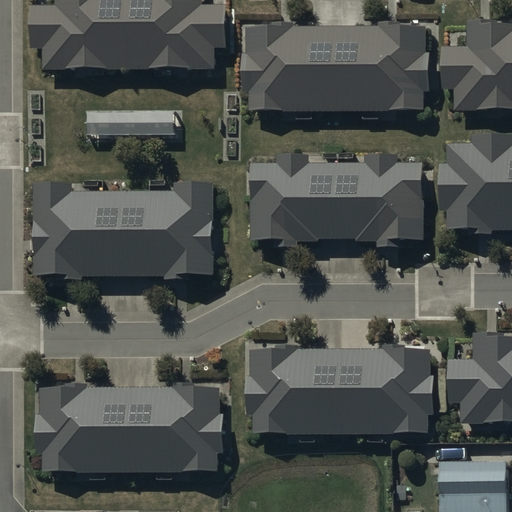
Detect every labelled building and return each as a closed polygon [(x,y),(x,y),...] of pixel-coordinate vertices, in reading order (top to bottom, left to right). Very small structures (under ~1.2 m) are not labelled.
[(58,0),(59,15),(33,15),(33,59),(46,59),(46,80),(217,80),(217,57),(229,57),(229,14),(205,14),(204,0),(58,0)] [(469,56),(444,56),(445,99),(456,99),(456,120),(511,120),(511,30),(469,31),(469,56)] [(250,62),(245,62),(245,102),(251,102),(251,121),(426,120),(426,101),(432,101),(431,63),(427,63),(427,39),(404,39),(403,32),(275,33),(275,40),(250,40),(250,62)] [(449,172),(442,172),(442,221),(449,221),(450,241),(473,241),(473,247),(490,247),(490,243),(494,243),(494,240),(511,240),(511,145),(475,146),(475,152),(449,152),(449,172)] [(279,167),(253,167),(253,248),(275,248),(275,253),(303,253),(303,248),(323,248),(323,244),(360,244),(361,246),(380,246),(380,255),(406,254),(406,246),(428,246),(428,165),(404,165),(404,157),(367,157),(367,166),(313,166),(313,158),(278,158),(279,167)] [(75,194),(36,195),(36,286),(64,286),(64,292),(86,292),(86,286),(167,285),(167,291),(187,291),(187,285),(216,285),(215,193),(176,194),(176,201),(75,201),(75,194)] [(476,369),(451,369),(451,412),(463,412),(463,434),(511,433),(511,343),(476,344),(476,369)] [(252,385),(249,385),(249,425),(255,425),(255,444),(301,444),(301,450),(317,451),(317,444),(369,445),(369,449),(384,449),(384,445),(430,445),(430,424),(436,424),(436,382),(435,382),(435,357),(252,356),(252,385)] [(42,424),(38,424),(39,464),(45,464),(45,483),(92,482),(92,488),(107,488),(107,483),(159,482),(159,489),(174,489),(174,483),(218,482),(218,462),(226,462),(225,394),(42,396),(42,424)] [(443,467),(442,511),(510,511),(510,466),(490,466),(490,472),(474,472),(474,467),(443,467)]
